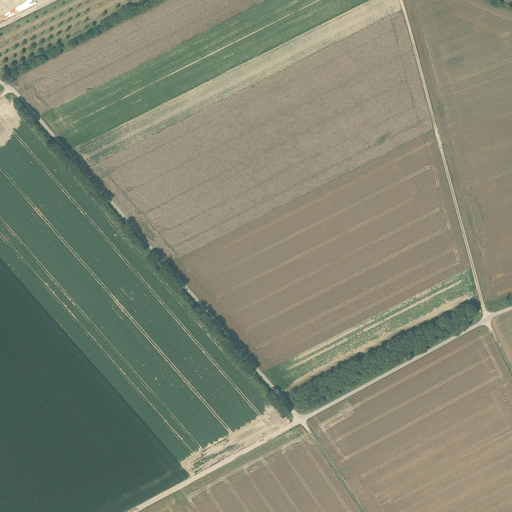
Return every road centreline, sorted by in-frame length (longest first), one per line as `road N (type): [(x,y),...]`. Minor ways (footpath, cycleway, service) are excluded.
road 1 (track): [(10,88),(301,421)]
road 2 (track): [(486,321),(400,0)]
road 3 (track): [(301,421),(511,310)]
road 4 (track): [(134,511),(301,421)]
